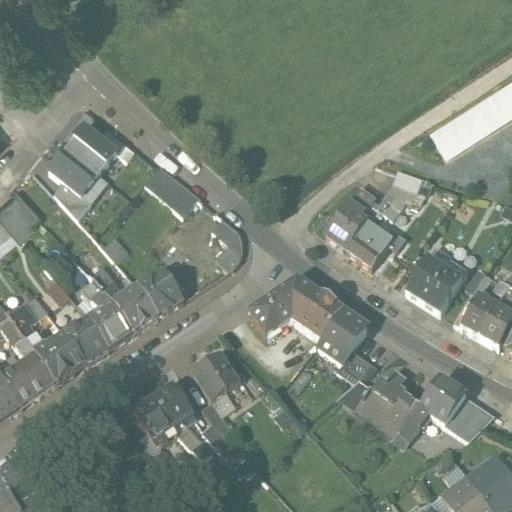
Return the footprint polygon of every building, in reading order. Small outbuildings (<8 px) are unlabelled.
[(511,89),(430,141),(446,165),(511,121),(511,89)] [(67,158),(98,183),(116,160),(99,146),(85,135),(67,158)] [(99,146),(116,160),(127,169),(134,159),(106,137),(99,146)] [(98,183),(67,158),(49,179),(63,191),(81,205),(98,183)] [(182,223),(198,205),(159,173),(144,191),(182,223)] [(393,190),(392,191),(416,200),(421,186),(397,178),(396,181),(393,190)] [(89,212),(81,205),(63,191),(52,205),(77,230),(89,212)] [(416,200),(392,191),(386,201),(412,211),(416,200)] [(359,196),(325,243),(346,257),(356,243),(365,231),(366,230),(360,226),(375,207),(359,196)] [(0,210),(0,220),(12,235),(18,242),(38,225),(14,198),(0,210)] [(0,220),(0,244),(12,235),(0,220)] [(234,235),(223,225),(211,238),(226,251),(215,263),(229,277),(232,275),(235,272),(237,270),(239,268),(240,265),(241,263),(242,261),(242,258),(242,255),(242,253),(242,250),(242,248),(241,245),(240,243),(239,241),(238,238),(236,236),(234,235)] [(137,231),(133,235),(138,239),(142,235),(137,231)] [(356,243),(346,257),(345,258),(371,277),(389,254),(396,259),(405,247),(390,236),(384,245),(365,231),(356,243)] [(144,247),(185,280),(196,265),(173,247),(169,253),(151,237),(144,247)] [(127,259),(113,244),(102,255),(115,270),(127,259)] [(75,267),(111,308),(122,298),(86,258),(75,267)] [(406,299),(440,321),(467,278),(451,268),(444,277),(427,266),(406,299)] [(157,324),(183,307),(174,294),(179,291),(172,281),(168,285),(163,278),(138,294),(157,324)] [(460,333),(479,344),(501,304),(496,301),(498,297),(494,296),(494,295),(492,299),(491,299),(486,309),(477,304),(491,284),(485,280),(471,298),(472,299),(453,329),(460,333)] [(496,301),(501,304),(510,292),(502,286),(494,296),(498,297),(496,301)] [(343,319),(297,287),(264,308),(280,333),(290,326),(320,347),(343,319)] [(35,304),(47,320),(70,303),(57,288),(35,304)] [(501,304),(479,344),(498,355),(511,329),(511,323),(511,320),(511,290),(510,292),(501,304)] [(133,340),(157,324),(138,294),(113,311),(133,340)] [(8,322),(33,359),(44,352),(32,335),(35,332),(33,329),(47,320),(35,304),(8,322)] [(267,343),(280,333),(264,308),(250,317),(267,343)] [(25,369),(35,362),(33,359),(8,322),(0,310),(0,333),(0,334),(25,369)] [(109,356),(133,340),(113,311),(89,326),(109,356)] [(366,335),(343,319),(317,355),(341,371),(342,371),(352,357),(366,335)] [(109,356),(89,326),(83,330),(65,342),(85,372),(109,356)] [(55,391),(85,372),(65,342),(65,341),(45,354),(44,352),(33,359),(35,362),(55,391)] [(511,362),(511,344),(503,358),(511,362)] [(377,374),(352,357),(342,371),(341,371),(337,378),(356,391),(377,374)] [(240,392),(220,361),(193,379),(212,410),(240,392)] [(20,414),(55,391),(35,362),(25,369),(1,385),(20,414)] [(403,441),(409,445),(427,419),(420,414),(415,411),(417,409),(411,405),(412,403),(399,395),(406,385),(394,376),(386,388),(381,386),(373,397),(369,395),(358,411),(403,441)] [(0,427),(20,414),(1,385),(0,383),(0,427)] [(420,414),(427,419),(445,432),(465,402),(440,385),(420,414)] [(196,426),(174,391),(154,405),(173,434),(183,428),(186,433),(196,426)] [(465,402),(445,432),(469,447),(494,422),(465,402)] [(173,434),(154,405),(134,418),(158,455),(169,447),(164,440),(173,434)] [(212,429),(202,438),(217,455),(227,446),(212,429)] [(406,449),(409,445),(403,441),(400,445),(406,449)] [(212,461),(201,449),(193,457),(204,469),(212,461)] [(468,486),(487,511),(508,511),(511,509),(511,487),(501,473),(496,465),(468,486)] [(501,473),(511,487),(511,466),(511,465),(501,473)] [(0,482),(0,486),(17,511),(44,493),(25,466),(0,482)] [(0,511),(17,511),(0,486),(0,511)] [(447,511),(487,511),(468,486),(442,505),(447,511)]
